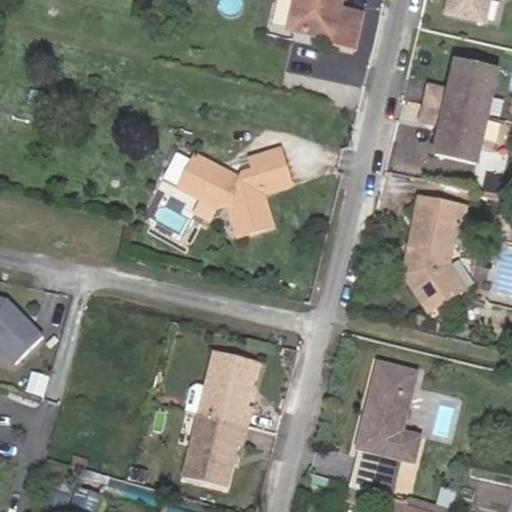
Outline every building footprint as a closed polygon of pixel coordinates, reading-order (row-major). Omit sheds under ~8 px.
[(353,49),(359,15),(338,10),(339,0),(296,0),(290,31),(331,38),(330,44),(353,49)] [(456,16),(460,0),(452,0),(449,14),(456,16)] [(467,19),(471,0),(460,0),(456,16),(467,19)] [(502,27),(508,0),(471,0),(467,19),(502,27)] [(442,127),(457,64),(456,64),(450,92),(440,90),(432,125),(442,127)] [(478,164),(497,72),(457,64),(442,127),(437,156),(478,164)] [(432,125),(440,90),(429,88),(422,122),(432,125)] [(224,177),(225,173),(199,158),(182,189),(201,199),(216,208),(230,204),(240,237),(273,227),(263,193),(291,184),(281,150),(252,159),(257,171),(246,175),(242,182),(231,176),(230,180),(224,177)] [(511,207),(511,182),(506,182),(501,205),(511,207)] [(216,208),(201,199),(194,212),(209,221),(216,208)] [(416,228),(458,237),(460,228),(466,230),(470,209),(429,201),(425,220),(418,219),(416,228)] [(407,274),(429,314),(467,294),(451,268),(458,237),(416,228),(414,241),(420,243),(416,257),(410,256),(407,274)] [(11,301),(0,297),(0,350),(15,366),(45,336),(11,301)] [(215,358),(199,420),(247,430),(252,415),(245,413),(257,368),(215,358)] [(422,377),(382,367),(359,453),(384,460),(417,469),(424,441),(406,436),(422,377)] [(44,396),(49,379),(33,375),(29,392),(44,396)] [(200,419),(206,392),(192,389),(185,415),(200,419)] [(164,426),(166,418),(154,416),(152,423),(164,426)] [(247,430),(199,420),(185,477),(227,488),(237,445),(243,447),(247,430)] [(384,460),(359,453),(349,489),(374,497),(382,466),(384,460)] [(393,502),(401,471),(382,466),(374,497),(393,502)]
